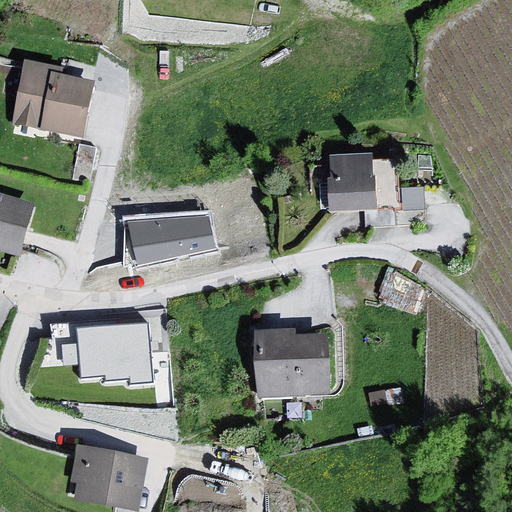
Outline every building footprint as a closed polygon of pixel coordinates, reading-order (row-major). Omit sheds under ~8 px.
[(22,64),(11,128),(83,140),(93,76),(22,64)] [(320,160),(322,211),(393,208),(391,158),(320,160)] [(33,206),(0,197),(0,251),(20,256),(33,206)] [(209,212),(122,219),(135,271),(219,252),(209,212)] [(158,385),(146,318),(45,322),(53,368),(158,385)] [(256,397),(327,395),(326,336),(255,337),(256,397)] [(136,511),(141,458),(71,452),(65,511),(68,511),(136,511)]
